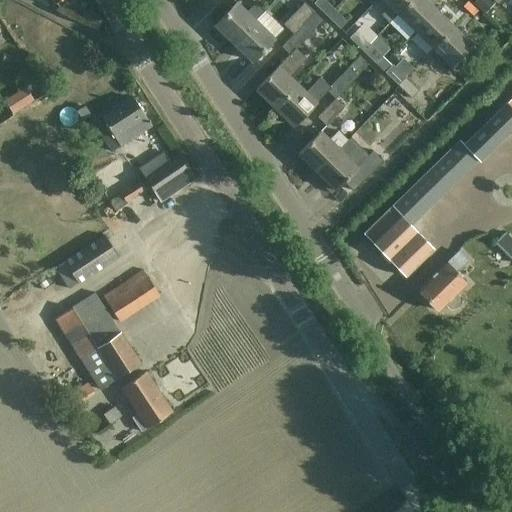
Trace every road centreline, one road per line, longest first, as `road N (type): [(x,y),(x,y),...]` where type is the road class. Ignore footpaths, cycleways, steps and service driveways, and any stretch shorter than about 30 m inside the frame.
road 1 (tertiary): [(144,57),(348,390)]
road 2 (residential): [(334,273),(154,0)]
road 3 (unclassified): [(482,511),(334,273)]
road 4 (unclassified): [(473,511),(348,390)]
road 5 (tertiary): [(348,390),(425,511)]
road 6 (residential): [(27,0),(144,57)]
